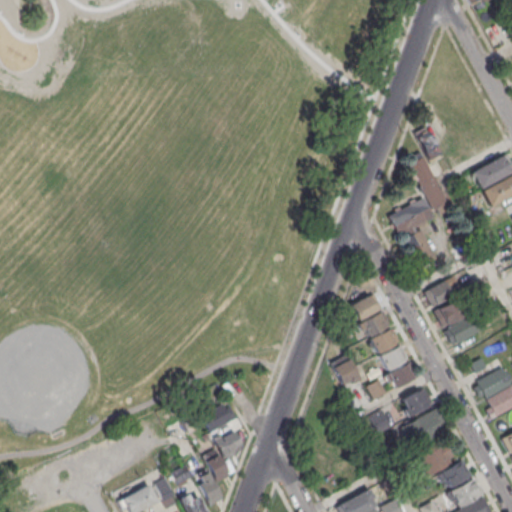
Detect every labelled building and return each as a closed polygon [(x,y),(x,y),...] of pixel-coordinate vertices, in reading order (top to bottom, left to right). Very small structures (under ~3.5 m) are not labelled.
[(424,159),(409,132),(421,126),(436,152),(424,159)] [(476,187),(468,172),(503,153),(511,169),(476,187)] [(405,162),(431,208),(444,201),(419,155),(405,162)] [(433,175),(427,165),(434,161),(440,171),(433,175)] [(511,191),(486,205),(478,189),(511,171),(511,191)] [(394,234),(384,215),(419,196),(430,216),(411,226),(413,230),(418,227),(434,259),(416,269),(400,239),(408,234),(405,229),(394,234)] [(429,306),(422,292),(450,276),(458,290),(429,306)] [(373,308),(366,295),(345,306),(352,320),(373,308)] [(439,326),(430,310),(457,295),(466,312),(439,326)] [(449,345),(440,328),(474,310),(483,327),(449,345)] [(383,324),(376,311),(355,322),(362,336),(383,324)] [(511,331),(506,335),(503,329),(510,325),(511,329),(511,331)] [(395,341),(387,327),(367,339),(374,352),(395,341)] [(404,358),(396,344),(375,356),(383,369),(404,358)] [(338,384),(327,363),(342,354),(353,375),(338,384)] [(473,372),(468,363),(479,357),(484,366),(473,372)] [(412,375),(405,361),(384,373),(391,386),(412,375)] [(479,399),(470,382),(499,366),(508,383),(479,399)] [(371,399),(364,386),(376,379),(383,392),(371,399)] [(484,398),(493,415),(511,405),(511,390),(509,385),(484,398)] [(426,402),(418,388),(397,399),(405,413),(426,402)] [(205,430),(199,417),(225,404),(231,418),(205,430)] [(398,427),(407,445),(443,426),(433,408),(398,427)] [(365,417),(374,432),(386,425),(378,410),(365,417)] [(187,431),(180,418),(188,414),(195,427),(187,431)] [(511,450),(508,453),(499,437),(502,435),(511,429),(511,450)] [(220,457),(211,439),(230,430),(239,447),(220,457)] [(425,474),(413,452),(442,436),(454,459),(425,474)] [(213,480),(200,455),(212,449),(225,474),(213,480)] [(447,487),(438,471),(460,459),(469,475),(447,487)] [(175,483),(169,471),(182,465),(188,476),(175,483)] [(205,503),(191,474),(204,468),(218,497),(205,503)] [(455,506),(446,490),(470,477),(479,494),(455,506)] [(164,506),(152,483),(162,478),(173,501),(164,506)] [(132,511),(153,500),(144,483),(118,498),(125,511),(132,511)] [(356,511),(336,511),(333,506),(364,489),(372,504),(356,511)] [(176,497),(183,511),(203,511),(194,493),(186,497),(184,493),(176,497)] [(486,511),(449,511),(480,496),(488,511),(486,511)] [(419,511),(417,507),(429,500),(436,511),(419,511)] [(366,511),(383,503),(388,511),(366,511)]
